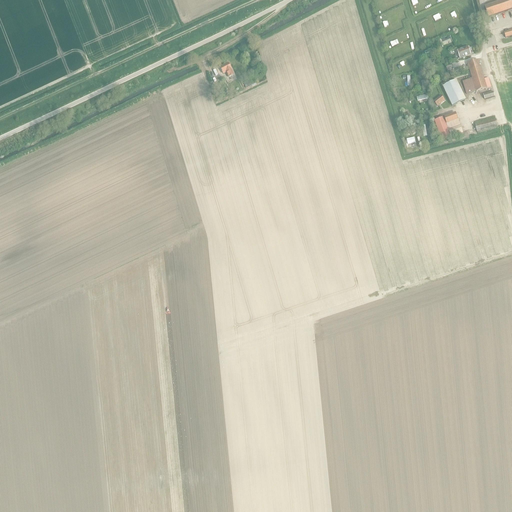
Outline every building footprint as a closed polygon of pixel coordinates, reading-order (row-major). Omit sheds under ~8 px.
[(511,0),(502,0),(484,6),(488,17),(511,9),(511,0)] [(360,14),(357,12),(352,20),(356,22),(358,19),(363,22),(366,15),(361,12),(360,14)] [(505,38),(511,36),(511,29),(509,30),(508,29),(502,31),(503,32),(505,38)] [(319,35),(315,34),(312,42),(316,44),(317,40),(322,42),(325,35),(319,33),(319,35)] [(457,51),(460,59),(471,55),(468,47),(457,51)] [(332,56),(328,55),(324,63),(328,65),(329,62),(335,64),(338,57),(333,55),(332,56)] [(488,78),(484,79),(478,60),(467,64),(472,78),(462,81),(467,94),(476,91),(476,92),(491,87),(488,78)] [(377,64),(373,62),(369,71),(374,72),(375,69),(380,72),(383,65),(378,62),(377,64)] [(228,77),(232,75),(227,63),(219,67),(223,74),(225,72),(228,77)] [(333,82),(329,80),(325,88),(329,90),(330,88),(335,91),(335,90),(338,91),(340,87),(337,85),(339,82),(333,80),(333,82)] [(456,80),(443,87),(452,106),(466,100),(456,80)] [(220,99),(224,98),(218,87),(213,90),(217,97),(219,96),(220,99)] [(440,95),(432,101),(437,107),(445,101),(440,95)] [(455,113),(433,122),(441,142),(463,134),(455,113)] [(333,116),(329,114),(325,122),(329,124),(331,121),(336,124),(339,117),(334,114),(333,116)] [(358,119),(354,118),(350,126),(355,128),(356,124),(361,127),(364,120),(359,118),(358,119)] [(475,124),(477,131),(498,126),(496,119),(475,124)] [(359,147),(355,155),(359,157),(360,155),(365,157),(364,159),(368,161),(371,154),(368,152),(369,149),(364,147),(363,149),(359,147)] [(423,181),(419,182),(421,191),(426,190),(425,188),(431,186),(431,185),(434,185),(433,180),(429,181),(429,178),(423,179),(423,181)] [(363,189),(359,188),(356,196),(360,198),(361,195),(367,197),(370,190),(364,188),(363,189)] [(386,193),(382,191),(378,199),(382,201),(384,198),(389,200),(392,193),(387,191),(386,193)] [(444,207),(435,209),(437,213),(440,212),(442,218),(449,216),(447,210),(445,211),(444,207)] [(503,216),(499,218),(501,226),(505,225),(504,222),(510,220),(508,213),(502,214),(503,216)] [(406,226),(402,226),(401,234),(405,235),(406,233),(411,234),(411,236),(414,236),(415,229),(412,228),(413,225),(407,224),(406,226)] [(483,235),(479,236),(483,244),(487,243),(486,240),(492,238),(491,237),(494,236),(492,232),(489,233),(488,230),(482,232),(483,235)] [(459,245),(455,246),(456,255),(461,254),(461,252),(466,251),(466,253),(470,252),(468,244),(465,245),(465,242),(459,243),(459,245)] [(434,246),(429,245),(428,254),(433,255),(433,252),(439,253),(439,252),(442,252),(442,248),(439,247),(440,244),(434,244),(434,246)]
